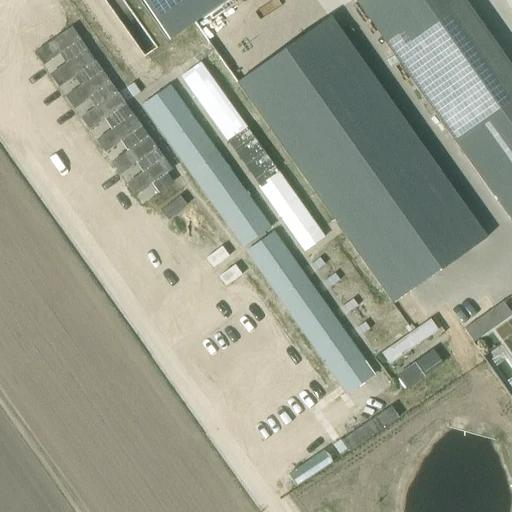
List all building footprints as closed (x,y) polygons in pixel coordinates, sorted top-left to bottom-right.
[(138,0),(168,41),(225,0),(138,0)] [(511,70),(462,0),(354,0),(454,141),(511,223),(511,222),(511,70)] [(329,18),(236,83),(337,225),(393,304),(485,238),(429,159),(386,99),(329,18)] [(170,85),(140,106),(166,141),(195,120),(170,85)] [(166,141),(191,177),(220,156),(195,120),(166,141)] [(220,156),(191,177),(216,213),(246,192),(220,156)] [(246,192),(216,213),(242,248),(271,227),(246,192)] [(179,196),(160,212),(167,221),(186,205),(179,196)] [(269,288),(298,267),(274,232),(245,253),(269,288)] [(319,259),(312,264),(318,271),(324,265),(319,259)] [(298,267),(269,288),(295,323),(324,303),(298,267)] [(333,274),(325,281),(330,288),(339,281),(333,274)] [(352,300),(343,306),(347,313),(357,306),(352,300)] [(324,303),(295,323),(320,359),(349,339),(324,303)] [(427,338),(440,330),(432,318),(382,350),(406,389),(443,365),(427,338)] [(364,323),(357,327),(362,334),(368,330),(364,323)] [(320,359),(345,395),(374,375),(349,339),(320,359)]
